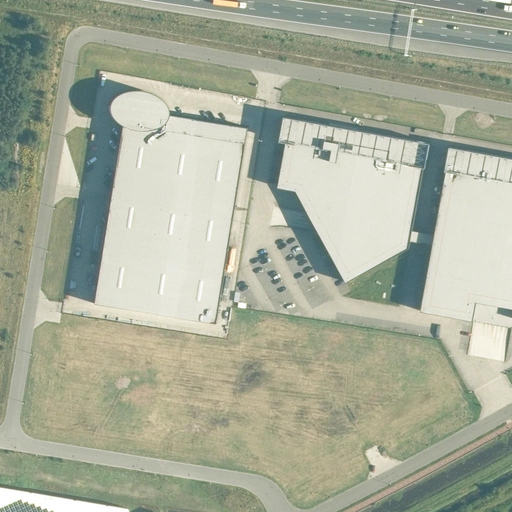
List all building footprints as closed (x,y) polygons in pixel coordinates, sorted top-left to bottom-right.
[(249,127),(168,114),(168,111),(167,108),(166,105),(164,102),(162,99),(159,97),(157,95),(154,94),(151,92),(148,91),(144,90),(141,90),(138,89),(135,89),(131,89),(128,90),(125,90),(121,91),(118,93),(116,94),(113,96),(111,99),(109,102),(108,105),(108,108),(109,111),(110,114),(112,117),(114,120),(117,122),(119,124),(121,125),(93,303),(217,323),(249,127)] [(285,149),(278,187),(297,191),(320,233),(338,266),(346,282),(358,276),(398,254),(409,248),(411,241),(413,231),(412,231),(412,230),(416,212),(422,177),(424,167),(425,167),(430,144),(430,142),(357,129),(357,127),(330,122),(329,124),(285,116),(280,141),(286,142),(285,149)] [(413,231),(411,241),(433,245),(421,311),(473,320),(477,302),(511,308),(511,157),(450,146),(445,171),(446,171),(435,234),(412,230),(412,231),(413,231)] [(0,151),(0,203),(5,205),(13,154),(0,151)] [(241,318),(220,446),(304,459),(309,469),(373,435),(360,411),(371,339),(241,318)] [(0,511),(128,511),(127,508),(0,486),(0,511)]
